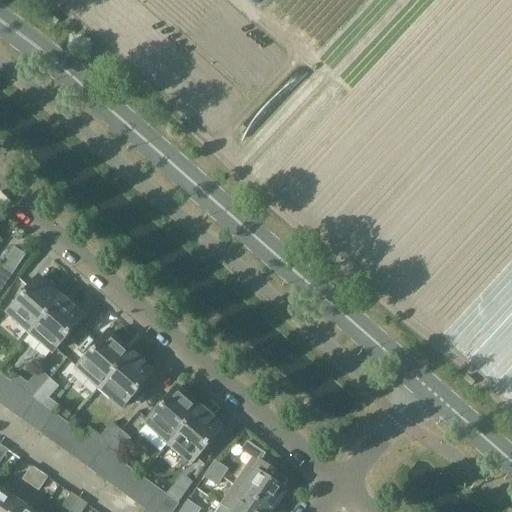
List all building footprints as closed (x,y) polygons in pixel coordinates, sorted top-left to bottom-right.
[(13,248),(0,268),(0,269),(11,277),(25,256),(13,248)] [(0,292),(11,277),(0,269),(0,292)] [(30,334),(60,299),(37,279),(7,314),(30,334)] [(61,300),(60,299),(30,334),(52,353),(82,318),(71,308),(74,305),(64,297),(61,300)] [(99,389),(130,354),(108,335),(77,370),(99,389)] [(131,355),(130,354),(99,389),(122,409),(152,374),(141,364),(144,361),(134,352),(131,355)] [(32,399),(49,379),(40,371),(28,384),(16,376),(11,383),(16,387),(26,394),(32,399)] [(58,387),(49,379),(32,399),(35,401),(45,409),(53,415),(59,407),(48,399),(58,387)] [(7,381),(0,390),(0,404),(3,406),(16,387),(11,383),(10,383),(7,381)] [(16,387),(3,406),(12,413),(26,394),(16,387)] [(169,443),(198,410),(175,391),(147,423),(169,443)] [(26,394),(12,413),(22,420),(35,401),(32,399),(26,394)] [(35,401),(22,420),(31,427),(45,409),(35,401)] [(200,411),(198,410),(169,443),(192,463),(220,430),(209,420),(212,417),(202,408),(200,411)] [(31,427),(41,434),(54,416),(53,415),(45,409),(31,427)] [(41,434),(50,441),(64,422),(54,416),(41,434)] [(50,441),(60,448),(74,429),(64,422),(50,441)] [(104,451),(121,431),(112,423),(100,437),(88,428),(83,435),(83,436),(93,443),(102,450),(104,451)] [(74,429),(60,448),(69,455),(83,436),(83,435),(82,436),(74,429)] [(130,439),(121,431),(104,451),(111,457),(121,464),(125,467),(131,459),(120,451),(130,439)] [(83,436),(69,455),(79,462),(93,443),(83,436)] [(93,443),(79,462),(88,469),(102,450),(93,443)] [(102,450),(88,469),(98,476),(111,457),(104,451),(102,450)] [(111,457),(98,476),(108,484),(121,464),(111,457)] [(215,461),(209,469),(221,477),(226,469),(215,461)] [(108,484),(117,490),(131,471),(125,467),(121,464),(108,484)] [(234,486),(271,511),(277,503),(279,505),(287,494),(284,492),(285,491),(282,489),(287,480),(262,464),(257,472),(248,466),(234,486)] [(23,481),(30,486),(39,473),(32,468),(23,481)] [(215,485),(221,477),(209,469),(204,478),(215,485)] [(117,490),(127,498),(141,478),(131,471),(117,490)] [(47,478),(39,473),(30,486),(38,491),(47,478)] [(127,498),(136,504),(150,485),(141,478),(127,498)] [(150,485),(136,504),(145,511),(159,492),(150,485)] [(220,506),(229,511),(270,511),(271,511),(234,486),(220,506)] [(0,489),(0,511),(12,511),(19,503),(0,489)] [(173,511),(177,506),(159,492),(145,511),(144,511),(173,511)] [(62,507),(68,511),(71,511),(79,500),(71,495),(62,507)] [(82,511),(87,505),(79,500),(71,511),(82,511)] [(196,511),(199,509),(187,502),(182,510),(185,511),(196,511)] [(33,511),(19,503),(12,511),(33,511)]
